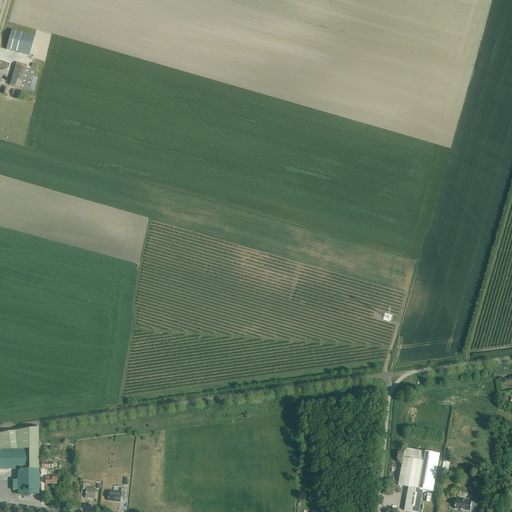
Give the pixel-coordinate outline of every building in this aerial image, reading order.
[(29,56),(35,37),(12,30),(6,50),(29,56)] [(26,70),(27,66),(17,63),(10,86),(29,92),(34,72),(26,70)] [(39,428),(0,433),(0,469),(18,470),(18,481),(13,481),(13,491),(18,491),(18,495),(39,495),(39,428)] [(404,448),(397,485),(408,487),(423,490),(432,492),(439,454),(404,448)] [(95,496),(96,489),(87,487),(88,483),(84,483),(83,489),(87,489),(86,498),(90,498),(90,496),(95,496)] [(404,510),(404,511),(410,511),(418,511),(423,490),(408,487),(404,510)] [(109,491),(108,501),(120,502),(120,497),(124,497),(125,489),(121,489),(121,493),(109,491)] [(472,501),(456,498),(455,508),(470,511),(472,501)]
